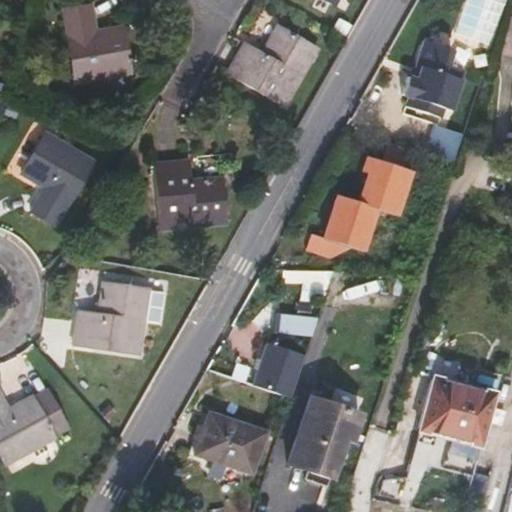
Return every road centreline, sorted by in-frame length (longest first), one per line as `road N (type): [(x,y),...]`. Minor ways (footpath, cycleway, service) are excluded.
road 1 (residential): [(108,511),(394,0)]
road 2 (unknown): [(359,511),(507,37)]
